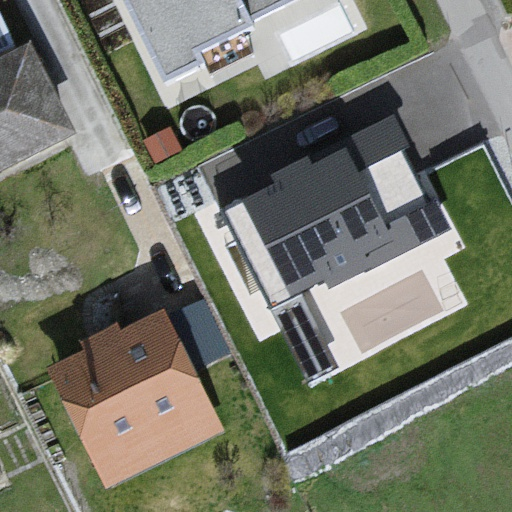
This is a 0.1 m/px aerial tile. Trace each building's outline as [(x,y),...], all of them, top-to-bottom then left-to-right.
[(122,0),(120,1),(168,102),(214,79),(205,61),(256,37),(250,25),(237,0),(122,0)] [(237,0),(250,25),(302,0),(237,0)] [(35,54),(0,71),(0,181),(79,141),(35,54)] [(404,108),(227,169),(269,291),(304,279),(328,347),(447,306),(425,243),(448,235),(404,108)] [(172,323),(54,376),(108,493),(226,440),(172,323)]
